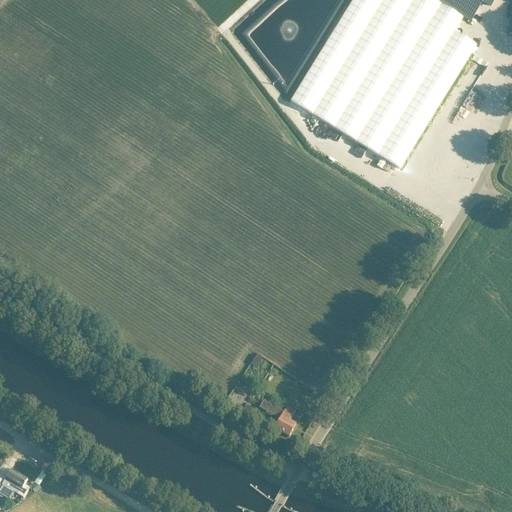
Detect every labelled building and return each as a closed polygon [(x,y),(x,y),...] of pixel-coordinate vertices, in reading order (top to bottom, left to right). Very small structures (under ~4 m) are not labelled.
[(429,0),(353,0),(291,101),(400,169),(476,47),(454,33),(462,20),(429,0)] [(494,0),(436,0),(471,22),(483,2),(491,7),(494,0)] [(282,435),(289,439),(296,426),(290,423),(295,412),(286,407),(283,413),(263,402),(260,408),(281,420),(274,432),(281,436),(282,435)] [(242,414),(250,419),(255,410),(246,406),(242,414)] [(0,478),(0,495),(10,500),(14,493),(24,499),(28,492),(23,489),(28,481),(12,472),(6,481),(1,478),(0,478)] [(274,503),(283,509),(284,509),(285,507),(285,506),(275,500),(274,500),(273,502),(274,503)]
